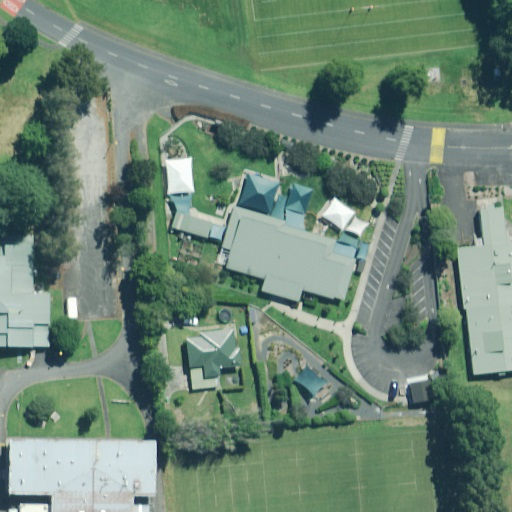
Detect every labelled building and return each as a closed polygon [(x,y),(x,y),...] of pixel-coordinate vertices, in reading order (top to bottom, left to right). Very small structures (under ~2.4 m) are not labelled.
[(486,243),(455,249),(474,381),(511,374),(511,239),(506,208),(482,211),(486,243)] [(237,209),(220,267),(265,280),(262,291),(299,301),(303,289),(349,302),(361,259),(331,251),(335,236),(237,209)] [(212,223),(176,212),(171,228),(207,239),(212,223)] [(0,348),(49,349),(49,297),(29,296),(30,246),(0,246),(0,348)] [(232,334),(184,340),(191,391),(217,387),(215,371),(237,368),(232,334)] [(154,444),(6,442),(6,498),(48,498),(48,506),(19,506),(18,511),(147,511),(147,508),(129,507),(129,498),(153,498),(154,444)]
